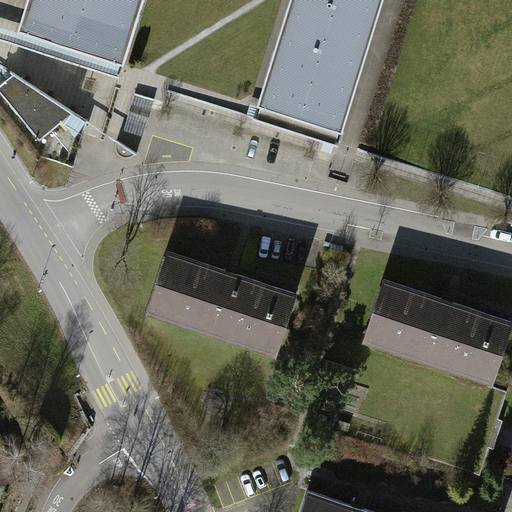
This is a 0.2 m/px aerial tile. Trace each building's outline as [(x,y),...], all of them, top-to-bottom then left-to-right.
[(26,0),(17,32),(122,64),(141,0),(26,0)] [(289,0),(257,105),(341,131),(381,0),(289,0)] [(11,74),(0,82),(0,90),(37,139),(69,113),(11,74)] [(296,287),(166,248),(145,315),(275,354),(296,287)] [(381,280),(363,337),(494,377),(511,319),(381,280)] [(0,428),(0,484),(17,479),(0,428)] [(380,511),(378,511),(303,486),(294,511),(380,511)]
